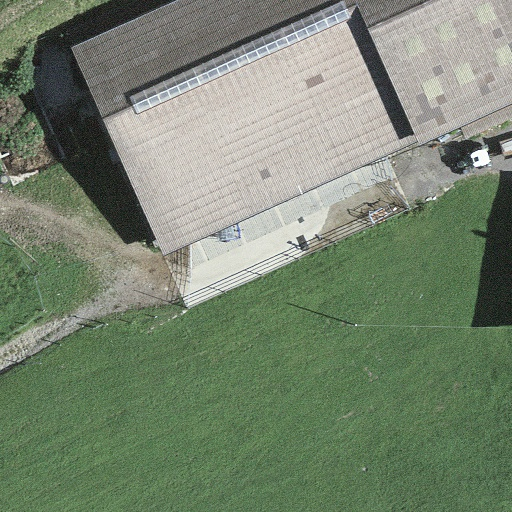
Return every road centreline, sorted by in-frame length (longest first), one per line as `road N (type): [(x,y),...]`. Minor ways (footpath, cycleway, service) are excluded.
road 1 (track): [(511,160),(403,186),(146,300),(66,325),(0,362)]
road 2 (track): [(146,300),(29,225),(0,217)]
